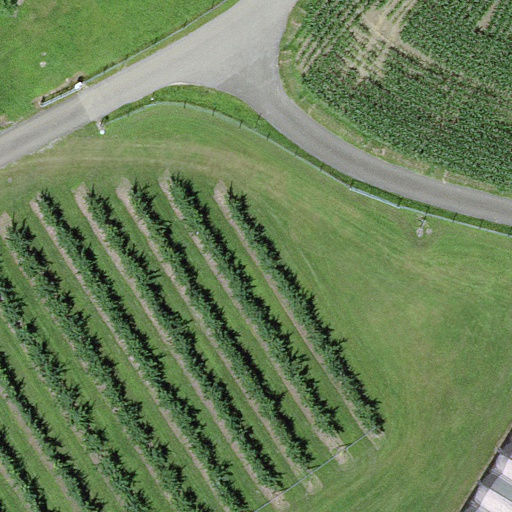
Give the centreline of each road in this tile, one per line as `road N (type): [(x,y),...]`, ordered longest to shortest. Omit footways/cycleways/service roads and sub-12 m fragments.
road 1 (track): [(219,51),(256,97),(323,150),(511,212)]
road 2 (unclassified): [(271,0),(219,51),(0,148)]
